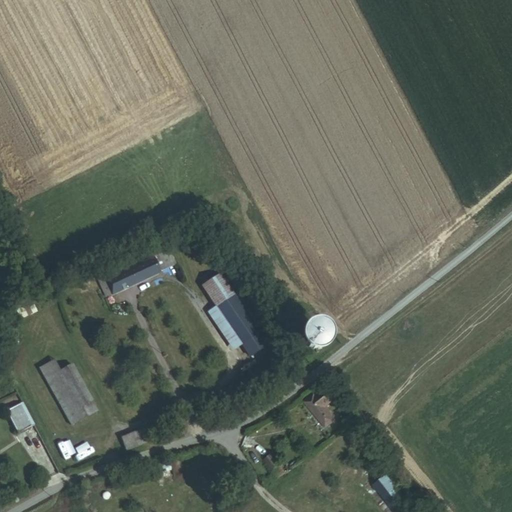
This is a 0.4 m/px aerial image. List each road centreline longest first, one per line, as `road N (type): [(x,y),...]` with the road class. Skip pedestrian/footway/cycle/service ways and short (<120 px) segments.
road 1 (unclassified): [(511,219),(318,373),(224,432),(115,468),(19,511)]
road 2 (track): [(345,353),(391,341),(511,242)]
